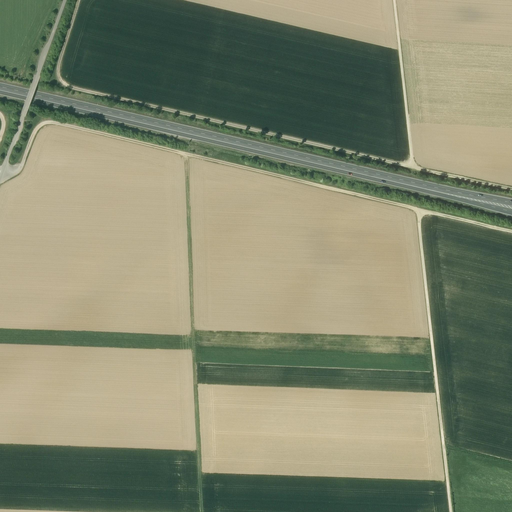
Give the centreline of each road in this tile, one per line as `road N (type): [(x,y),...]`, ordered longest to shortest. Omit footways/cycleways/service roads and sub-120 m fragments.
road 1 (track): [(78,0),(58,64),(63,85),(511,188)]
road 2 (trunk): [(449,192),(0,88)]
road 3 (track): [(511,232),(186,155),(186,175)]
road 4 (track): [(204,511),(186,175)]
road 5 (track): [(450,511),(417,211)]
road 6 (track): [(16,169),(44,122),(186,155)]
road 7 (track): [(411,168),(393,0)]
